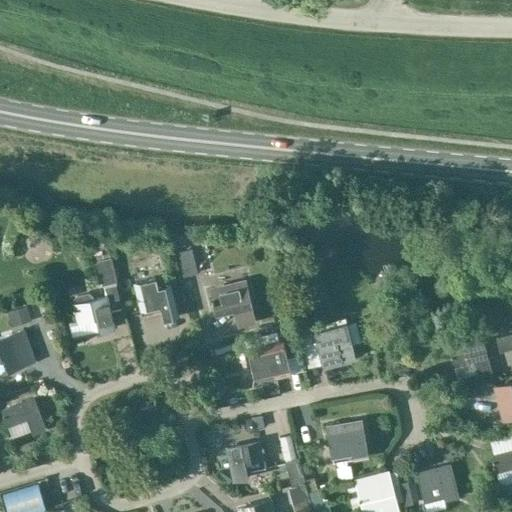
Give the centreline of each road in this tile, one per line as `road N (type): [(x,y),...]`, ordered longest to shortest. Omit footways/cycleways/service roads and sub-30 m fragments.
road 1 (primary): [(511,172),(211,143),(0,112)]
road 2 (unclassified): [(511,29),(456,31),(205,0)]
road 3 (residential): [(428,432),(418,392),(402,374),(188,421)]
road 4 (residential): [(80,458),(106,504),(156,497),(187,484),(195,470),(188,421)]
road 5 (residential): [(188,421),(166,377),(114,384),(76,411),(80,458)]
